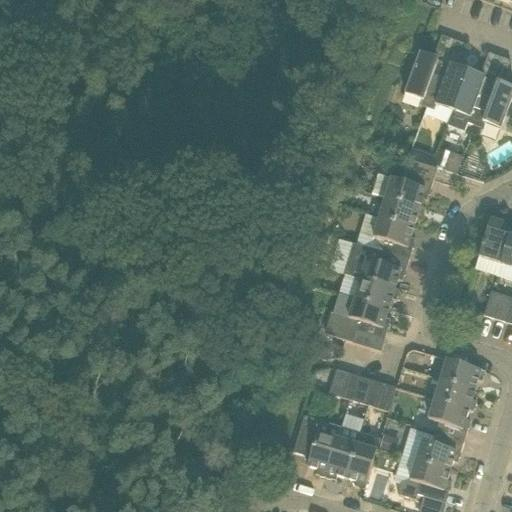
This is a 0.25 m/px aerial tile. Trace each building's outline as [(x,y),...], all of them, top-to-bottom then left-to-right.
[(433,61),(419,55),(405,95),(422,101),(420,107),(434,112),(436,106),(439,97),(426,92),(433,75),(439,78),(453,41),(442,37),(433,61)] [(453,113),(468,73),(455,69),(463,45),(453,41),(439,78),(433,75),(426,92),(439,97),(436,106),(453,113)] [(487,95),(499,59),(489,55),(480,78),(468,73),(453,113),(448,128),(464,133),(467,124),(482,130),(484,124),(483,124),(487,114),(473,109),(479,92),(487,95)] [(483,124),(484,124),(501,131),(511,101),(511,89),(502,86),(511,63),(499,59),(487,95),(479,92),(473,109),(487,114),(483,124)] [(345,155),(336,140),(326,146),(336,161),(345,155)] [(409,150),(409,144),(405,141),(400,142),(397,145),(397,150),(401,154),(406,153),(409,150)] [(413,150),(408,161),(432,169),(436,158),(413,150)] [(445,170),(451,154),(441,150),(434,166),(445,170)] [(405,173),(434,182),(437,170),(432,169),(408,161),(405,173)] [(434,182),(405,173),(402,183),(378,176),(372,196),(386,200),(419,210),(422,201),(427,202),(434,182)] [(380,220),(413,230),(416,220),(421,222),(425,211),(419,210),(386,200),(380,220)] [(314,208),(315,208),(325,211),(327,204),(322,203),(316,201),(314,208)] [(326,227),(323,220),(318,218),(314,229),(325,233),(326,227)] [(411,239),(413,230),(380,220),(374,240),(384,243),(381,253),(409,262),(416,241),(411,239)] [(490,221),(479,259),(502,266),(510,238),(499,234),(502,225),(490,221)] [(511,238),(510,238),(502,266),(511,269),(511,238)] [(403,283),(409,262),(381,253),(354,245),(344,276),(395,291),(398,282),(403,283)] [(305,263),(309,264),(316,266),(319,258),(307,254),(305,263)] [(309,264),(305,263),(296,260),(293,271),(306,275),(309,264)] [(355,301),(389,311),(392,301),(397,303),(400,292),(395,291),(344,276),(338,295),(355,301)] [(496,321),(503,297),(492,294),(484,318),(496,321)] [(511,308),(511,299),(503,297),(496,321),(507,325),(511,308)] [(356,332),(385,340),(388,333),(388,331),(391,322),(386,320),(389,311),(355,301),(349,320),(332,314),(325,336),(345,342),(345,343),(353,345),(356,332)] [(309,331),(290,334),(292,347),(310,344),(309,331)] [(353,345),(381,354),(385,340),(356,332),(353,345)] [(483,384),(486,374),(447,362),(441,382),(475,392),(478,383),(483,384)] [(349,375),(337,372),(329,396),(341,400),(349,375)] [(353,403),(361,379),(349,375),(341,400),(353,403)] [(373,383),(361,379),(353,403),(366,407),(373,383)] [(475,392),(441,382),(435,402),(469,412),(474,414),(477,403),(472,402),(475,392)] [(366,407),(377,411),(384,386),(373,383),(366,407)] [(384,386),(377,411),(389,414),(396,390),(384,386)] [(439,425),(436,435),(464,443),(471,423),(466,421),(469,412),(435,402),(430,422),(439,425)] [(341,429),(317,422),(305,418),(293,455),(310,460),(307,468),(317,471),(316,476),(325,479),(341,429)] [(337,477),(347,480),(361,435),(341,429),(325,479),(336,482),(337,477)] [(355,488),(365,492),(378,453),(381,441),(361,435),(347,480),(356,483),(355,488)] [(417,463),(450,473),(453,463),(458,465),(464,443),(436,435),(433,446),(423,442),(417,463)] [(396,454),(400,441),(384,436),(380,450),(396,454)] [(417,463),(411,482),(402,486),(399,496),(416,502),(417,496),(445,505),(452,484),(447,482),(450,473),(417,463)]
